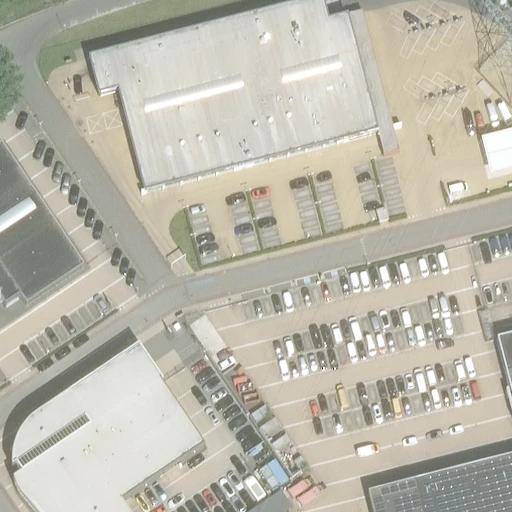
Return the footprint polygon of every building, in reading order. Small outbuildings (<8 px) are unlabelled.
[(321,0),(88,60),(90,70),(98,98),(117,93),(144,196),(377,135),(346,18),(327,23),(323,9),(321,0)] [(511,133),(480,142),(484,157),(490,180),(511,174),(511,133)] [(83,269),(0,146),(0,304),(4,311),(20,300),(25,308),(83,269)] [(419,392),(345,411),(367,496),(370,511),(511,511),(511,338),(496,343),(502,368),(419,390),(419,392)] [(15,468),(21,477),(14,482),(13,483),(13,484),(17,493),(22,501),(31,511),(124,511),(120,506),(203,449),(159,383),(90,430),(68,397),(59,403),(45,413),(37,418),(30,424),(24,430),(18,439),(14,449),(12,459),(11,470),(15,468)] [(252,511),(286,511),(294,507),(284,491),(252,511)]
